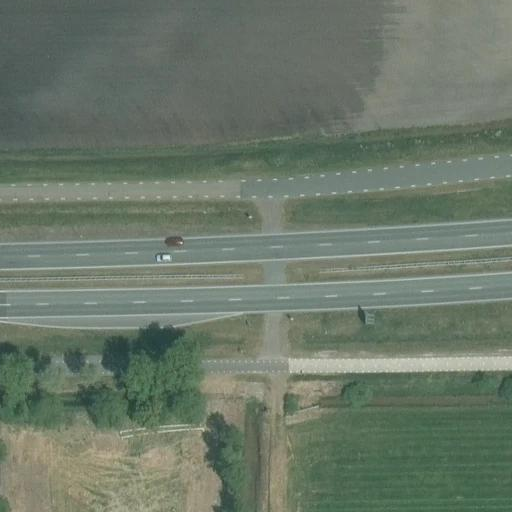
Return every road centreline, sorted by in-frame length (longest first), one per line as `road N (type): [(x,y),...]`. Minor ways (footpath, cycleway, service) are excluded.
road 1 (unclassified): [(0,369),(273,367),(274,299)]
road 2 (trunk): [(0,304),(274,299)]
road 3 (unclassified): [(0,193),(274,189)]
road 4 (trunk): [(273,248),(0,257)]
road 5 (trunk): [(511,232),(273,248)]
road 6 (unclassified): [(274,189),(511,167)]
road 7 (trunk): [(274,299),(511,285)]
